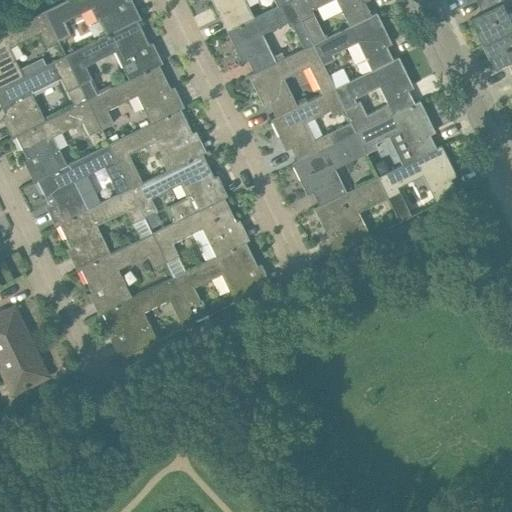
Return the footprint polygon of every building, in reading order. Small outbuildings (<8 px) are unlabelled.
[(108,34),(131,23),(127,8),(120,10),(118,4),(127,1),(126,0),(65,0),(43,11),(58,40),(71,34),(65,21),(95,7),(108,34)] [(211,0),(213,3),(218,0),(232,28),(253,18),(244,0),(211,0)] [(303,47),(312,43),(302,22),(290,0),(289,0),(232,28),(226,31),(234,48),(240,45),(253,73),(275,62),(263,37),(261,34),(286,22),(289,28),(293,26),(303,47)] [(290,0),(302,22),(312,43),(325,37),(311,10),(331,0),(335,0),(348,25),(371,15),(363,0),(290,0)] [(511,0),(478,0),(485,12),(473,19),(478,30),(481,29),(488,43),(511,30),(511,0)] [(0,86),(23,75),(10,48),(40,34),(46,46),(58,40),(43,11),(0,32),(0,86)] [(325,37),(312,43),(322,65),(334,59),(332,54),(356,42),(370,69),(393,59),(379,32),(384,29),(376,13),(371,15),(348,25),(325,37)] [(108,34),(65,55),(79,83),(90,77),(84,65),(114,50),(128,79),(155,66),(148,52),(142,55),(139,50),(149,45),(137,20),(131,23),(108,34)] [(509,63),(511,68),(511,30),(488,43),(494,56),(492,57),(497,69),(509,63)] [(321,94),(334,88),(322,65),(312,43),(303,47),(275,62),(253,73),(248,75),(256,92),(262,89),(275,117),(296,106),(283,78),(307,66),(321,94)] [(87,99),(79,83),(65,55),(23,75),(0,86),(0,105),(5,115),(15,111),(17,117),(11,119),(18,133),(44,120),(30,92),(60,77),(66,89),(74,106),(87,99)] [(406,73),(398,57),(393,59),(370,69),(334,88),(344,109),(350,122),(355,132),(414,104),(400,76),(406,73)] [(158,64),(155,66),(128,79),(87,99),(101,128),(112,122),(106,109),(136,95),(150,124),(176,110),(170,97),(164,100),(161,94),(170,89),(158,64)] [(350,122),(313,140),(306,126),(305,122),(330,110),(332,115),(344,109),(334,88),(321,94),(296,106),(275,117),(270,119),(278,136),(284,133),(297,161),(355,132),(350,122)] [(101,128),(87,99),(74,106),(44,120),(18,133),(14,135),(27,160),(36,155),(39,161),(33,164),(40,177),(66,165),(52,136),(82,122),(88,134),(101,128)] [(365,153),(378,147),(376,143),(390,135),(404,163),(436,148),(422,120),(428,117),(420,101),(414,104),(355,132),(365,153)] [(108,144),(122,172),(130,188),(142,182),(128,154),(155,141),(162,156),(160,157),(167,170),(171,168),(198,154),(191,141),(186,144),(183,138),(192,133),(180,108),(176,110),(150,124),(108,144)] [(346,192),(334,167),(365,153),(355,132),(297,161),(292,164),(300,180),(305,177),(319,205),(346,192)] [(36,179),(48,204),(52,202),(61,221),(87,209),(73,181),(103,167),(104,166),(118,194),(130,188),(122,172),(108,144),(66,165),(40,177),(36,179)] [(436,148),(404,163),(387,172),(377,177),(387,198),(399,192),(397,187),(422,175),(436,204),(464,191),(463,190),(457,192),(444,164),(449,162),(441,145),(436,148)] [(171,168),(142,182),(130,188),(144,217),(156,211),(150,198),(179,184),(185,197),(167,206),(174,221),(175,221),(193,212),(220,199),(213,185),(207,188),(204,182),(214,178),(202,153),(198,154),(171,168)] [(384,165),(376,163),(372,165),(377,177),(387,172),(384,165)] [(377,177),(346,192),(319,205),(313,208),(321,224),(327,222),(341,249),(335,252),(336,253),(372,235),(371,234),(370,235),(358,212),(387,198),(377,177)] [(87,209),(61,221),(58,223),(70,248),(80,243),(82,249),(77,252),(83,266),(109,254),(95,225),(124,211),(131,224),(144,217),(130,188),(118,194),(87,209)] [(175,221),(174,221),(151,232),(166,261),(177,256),(171,243),(202,228),(215,256),(241,243),(235,230),(229,232),(226,227),(236,222),(223,197),(220,199),(175,221)] [(151,232),(109,254),(83,266),(80,267),(92,292),(101,288),(104,294),(98,296),(105,310),(131,297),(117,269),(146,255),(153,267),(166,261),(151,232)] [(197,303),(190,289),(219,274),(233,302),(229,304),(229,305),(267,287),(267,286),(263,287),(257,274),(251,277),(248,271),(257,266),(245,241),(241,243),(215,256),(185,271),(173,277),(188,307),(197,303)] [(166,261),(173,277),(185,271),(177,256),(166,261)] [(131,297),(105,310),(101,312),(114,337),(123,332),(126,338),(120,341),(127,354),(123,356),(124,357),(161,339),(161,338),(157,340),(143,312),(169,299),(183,328),(195,322),(188,307),(173,277),(131,297)] [(9,389),(11,393),(24,387),(25,388),(25,387),(43,378),(33,357),(27,360),(24,352),(34,347),(14,306),(0,312),(0,370),(1,373),(0,373),(0,390),(4,392),(9,389)]
